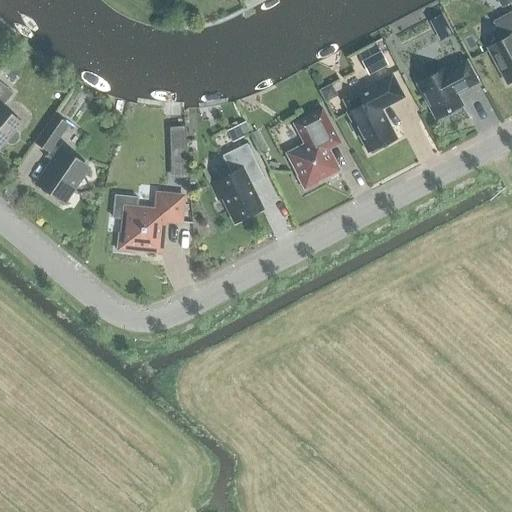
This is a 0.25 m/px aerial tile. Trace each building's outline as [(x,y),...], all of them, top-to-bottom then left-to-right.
[(511,0),(496,0),(501,8),(511,2),(511,0)] [(502,40),(487,48),(506,84),(511,81),(511,11),(492,22),(502,40)] [(446,24),(432,32),(438,42),(452,35),(446,24)] [(368,76),(388,65),(381,51),(360,62),(368,76)] [(480,84),(467,59),(444,71),(443,68),(414,83),(434,121),(463,106),(458,95),(480,84)] [(0,70),(6,76),(13,67),(6,60),(0,66),(0,70)] [(387,106),(403,97),(391,74),(342,100),(348,112),(346,113),(351,123),(349,124),(355,136),(357,135),(366,152),(368,151),(369,153),(396,140),(379,107),(386,104),(387,106)] [(20,123),(1,107),(13,93),(0,81),(0,146),(5,140),(9,144),(14,143),(18,139),(17,134),(13,130),(20,123)] [(325,102),(337,96),(331,85),(319,91),(325,102)] [(303,190),(317,183),(316,181),(338,170),(322,140),(334,133),(321,109),(298,121),(309,142),(286,154),(298,176),(296,177),(303,190)] [(48,152),(67,124),(53,115),(34,143),(48,152)] [(232,143),(251,133),(245,121),(226,131),(232,143)] [(186,187),(188,167),(188,165),(186,140),(171,141),(174,166),(172,186),(186,187)] [(261,210),(249,185),(263,178),(246,144),(222,156),(230,173),(209,184),(217,200),(222,198),(235,223),(261,210)] [(63,203),(87,167),(60,149),(36,184),(63,203)] [(180,222),(183,196),(157,194),(155,210),(136,208),(137,198),(114,195),(112,218),(122,219),(121,233),(118,233),(116,251),(133,252),(134,250),(161,252),(164,220),(180,222)]
